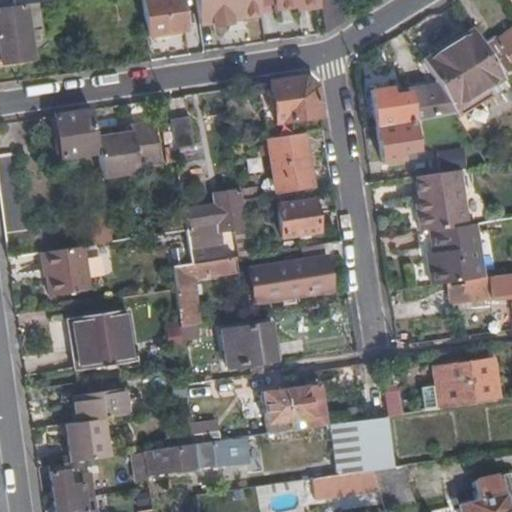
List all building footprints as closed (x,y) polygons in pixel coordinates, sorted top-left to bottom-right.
[(141,0),(147,34),(185,29),(181,0),(141,0)] [(250,0),(208,0),(211,14),(252,7),(250,0)] [(320,5),(319,0),(272,0),(274,9),(296,6),(300,9),(320,5)] [(324,32),(344,20),(340,0),(319,0),(320,5),(324,32)] [(0,61),(30,57),(28,38),(38,37),(37,28),(39,28),(36,1),(29,2),(23,3),(0,6),(0,61)] [(507,70),(511,67),(511,28),(497,37),(490,42),(507,70)] [(427,67),(439,86),(450,105),(464,96),(468,101),(480,93),(504,79),(473,30),(448,46),(451,53),(427,67)] [(487,39),(490,42),(497,37),(495,34),(487,39)] [(448,46),(423,61),(427,67),(451,53),(448,46)] [(304,76),(269,81),(275,120),(288,119),(291,133),(323,128),(316,86),(304,76)] [(504,79),(480,93),(485,102),(509,87),(504,79)] [(369,91),(375,127),(410,121),(455,113),(450,105),(439,86),(388,94),(387,88),(369,91)] [(450,105),(455,113),(458,117),(483,103),(485,102),(480,93),(468,101),(464,96),(450,105)] [(91,109),(54,116),(61,156),(93,152),(95,159),(98,159),(94,134),(91,109)] [(188,115),(169,119),(171,136),(173,149),(193,145),(188,115)] [(94,134),(98,159),(101,175),(136,170),(135,164),(159,160),(153,118),(131,122),(132,127),(117,130),(94,134)] [(410,121),(375,127),(381,162),(398,160),(398,150),(413,148),(410,121)] [(116,123),(117,130),(132,127),(131,122),(116,123)] [(171,136),(163,138),(165,150),(173,149),(171,136)] [(277,192),(312,186),(306,146),(290,147),(289,143),(279,145),(280,149),(270,151),(277,192)] [(476,168),(473,149),(447,153),(450,172),(458,171),(476,168)] [(5,234),(27,231),(16,154),(0,156),(0,200),(2,212),(5,234)] [(416,211),(420,231),(466,224),(458,171),(450,172),(415,177),(418,197),(421,210),(416,211)] [(243,198),(241,188),(221,191),(223,203),(228,227),(235,226),(246,224),(245,214),(243,198)] [(213,192),(215,204),(223,203),(221,191),(213,192)] [(243,198),(245,214),(270,210),(268,194),(243,198)] [(313,199),(276,205),(281,237),(318,232),(313,199)] [(182,209),(185,228),(188,249),(190,263),(221,258),(217,229),(228,227),(223,203),(215,204),(182,209)] [(109,240),(105,210),(86,213),(90,243),(109,240)] [(235,226),(239,255),(252,254),(246,224),(235,226)] [(417,254),(421,285),(446,283),(474,279),(466,224),(420,231),(423,254),(417,254)] [(321,256),(320,243),(302,245),(304,259),(321,256)] [(81,245),(41,251),(48,294),(87,286),(81,245)] [(173,252),(175,265),(190,263),(188,249),(173,252)] [(192,324),(196,323),(193,276),(235,270),(234,256),(221,258),(190,263),(175,265),(173,267),(175,287),(178,322),(179,326),(192,324)] [(324,256),(321,256),(304,259),(248,268),(250,278),(240,278),(242,295),(252,294),(253,299),(329,287),(324,256)] [(511,272),(474,279),(446,283),(448,305),(472,303),(472,299),(490,296),(490,299),(511,296),(511,272)] [(136,307),(77,317),(85,368),(144,359),(136,307)] [(169,338),(180,336),(179,326),(178,322),(167,324),(169,338)] [(194,334),(192,324),(179,326),(180,336),(194,334)] [(265,324),(221,330),(226,365),(272,358),(265,324)] [(439,407),(497,399),(490,359),(433,368),(436,385),(439,407)] [(263,415),(266,433),(322,425),(315,383),(260,392),(263,415)] [(425,387),(428,409),(439,407),(436,385),(425,387)] [(75,421),(101,417),(126,413),(122,387),(72,394),(75,421)] [(395,389),(382,390),(387,415),(399,413),(395,389)] [(250,416),(251,435),(266,433),(263,415),(250,416)] [(385,415),(363,419),(330,423),(338,473),(354,470),(371,468),(392,465),(385,415)] [(70,461),(106,457),(101,417),(75,421),(64,423),(70,461)] [(193,433),(217,430),(215,418),(191,422),(193,433)] [(244,436),(229,439),(232,464),(247,461),(244,436)] [(229,439),(190,444),(143,451),(147,476),(161,474),(161,470),(194,466),(195,469),(232,464),(229,439)] [(147,476),(143,451),(132,452),(134,465),(128,466),(131,478),(147,476)] [(418,461),(400,464),(404,474),(419,470),(418,461)] [(49,465),(50,472),(66,470),(65,462),(49,465)] [(400,464),(392,465),(371,468),(374,480),(385,511),(414,501),(404,474),(400,464)] [(371,468),(354,470),(356,481),(374,480),(371,468)] [(50,472),(55,500),(84,496),(82,483),(69,484),(66,470),(50,472)] [(354,470),(338,473),(310,477),(312,488),(356,481),(354,470)] [(81,473),(82,483),(84,496),(92,495),(93,495),(90,471),(81,473)] [(502,492),(497,475),(473,482),(478,499),(502,492)] [(195,487),(195,494),(238,488),(237,480),(195,487)] [(138,506),(151,504),(149,491),(136,493),(138,506)] [(507,511),(502,492),(478,499),(466,502),(468,511),(507,511)] [(84,496),(55,500),(56,511),(94,511),(94,510),(92,495),(84,496)]
